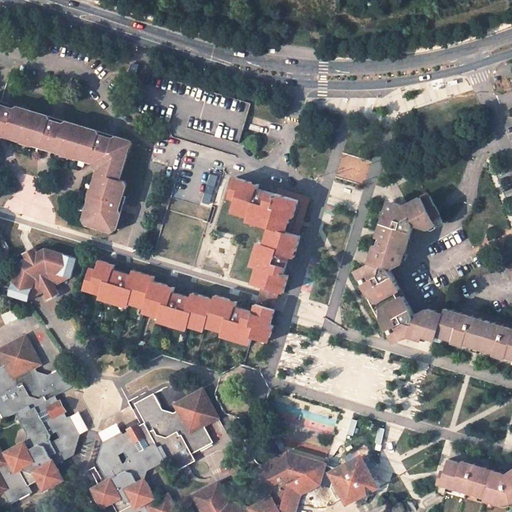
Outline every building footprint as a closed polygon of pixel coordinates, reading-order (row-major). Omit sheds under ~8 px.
[(197,86),(146,71),(133,112),(239,143),(250,102),(197,86)] [(0,101),(0,102),(0,101),(0,134),(0,135),(15,139),(19,138),(25,140),(32,142),(34,145),(42,147),(43,143),(49,145),(48,149),(57,152),(60,151),(67,153),(75,155),(77,158),(93,163),(95,162),(98,167),(95,169),(95,171),(91,185),(93,189),(91,196),(89,202),(85,204),(80,220),(83,224),(108,231),(112,229),(119,209),(116,208),(120,195),(123,184),(121,180),(117,179),(124,155),(122,151),(125,140),(111,136),(110,138),(96,134),(97,131),(62,121),(62,124),(48,120),(49,117),(14,106),(13,109),(0,105),(0,101)] [(14,106),(0,102),(0,101),(0,105),(13,109),(14,106)] [(259,186),(235,179),(230,197),(236,199),(232,211),(249,217),(248,221),(270,227),(266,244),(259,242),(252,265),(259,267),(254,283),(263,286),(280,291),(284,292),(289,275),(284,274),(290,256),(294,257),(301,236),(298,236),(310,198),(278,189),(276,195),(258,189),(259,186)] [(433,219),(441,215),(431,196),(425,194),(404,205),(392,201),(388,203),(370,263),(355,272),(393,343),(407,336),(426,341),(427,337),(437,340),(442,337),(451,340),(450,341),(463,345),(464,343),(473,346),(474,344),(486,347),(485,350),(494,352),(493,354),(505,357),(505,356),(511,357),(511,470),(506,474),(461,461),(461,463),(447,459),(441,482),(454,486),(453,489),(490,500),(489,501),(506,506),(511,505),(511,328),(446,309),(445,313),(428,309),(420,313),(418,319),(414,318),(415,316),(404,295),(399,298),(395,291),(400,288),(390,269),(387,268),(388,264),(395,266),(403,262),(414,224),(413,222),(417,220),(420,226),(427,228),(435,223),(433,219)] [(30,261),(40,255),(37,249),(26,254),(30,261)] [(31,300),(35,285),(58,274),(73,279),(75,279),(81,261),(49,250),(40,255),(30,261),(21,265),(11,297),(30,302),(31,300)] [(115,267),(99,262),(97,272),(90,270),(85,290),(102,296),(101,300),(129,308),(130,304),(147,309),(145,313),(161,318),(160,322),(183,329),(184,325),(201,329),(202,325),(218,330),(217,334),(248,344),(250,337),(269,343),(274,326),(270,325),(274,310),(257,304),(255,313),(236,308),(238,303),(217,296),(215,301),(194,294),(192,299),(174,294),(175,289),(153,282),(155,278),(133,272),(132,276),(114,271),(115,267)] [(58,274),(35,285),(31,300),(46,292),(49,299),(60,293),(58,286),(73,279),(58,274)] [(263,286),(258,303),(257,304),(274,310),(275,308),(280,291),(263,286)] [(35,375),(33,371),(36,370),(42,366),(26,338),(12,346),(15,352),(13,367),(7,370),(0,373),(0,398),(1,400),(0,400),(0,415),(5,424),(20,417),(22,421),(20,422),(29,439),(27,444),(9,454),(11,457),(7,459),(0,445),(0,472),(10,490),(4,493),(12,507),(35,494),(31,487),(42,482),(47,491),(64,482),(57,468),(75,459),(81,439),(70,419),(64,422),(59,421),(61,415),(56,406),(50,404),(51,400),(74,388),(64,369),(48,377),(50,380),(40,385),(35,375)] [(0,351),(0,355),(7,370),(13,367),(15,352),(12,346),(0,351)] [(48,377),(38,374),(35,375),(40,385),(50,380),(48,377)] [(132,436),(130,443),(125,442),(121,436),(102,446),(96,465),(106,484),(94,491),(103,509),(112,503),(115,511),(178,511),(169,494),(153,503),(151,500),(155,498),(142,476),(163,465),(162,463),(166,461),(173,474),(193,464),(190,457),(211,445),(201,427),(198,422),(204,408),(210,405),(202,390),(174,406),(178,412),(179,416),(175,418),(165,423),(159,413),(162,412),(153,397),(135,407),(147,428),(145,433),(141,432),(132,436)] [(61,415),(66,412),(61,403),(56,406),(61,415)] [(217,419),(210,405),(204,408),(198,422),(201,427),(217,419)] [(173,414),(162,412),(159,413),(165,423),(175,418),(173,414)] [(141,432),(138,427),(129,432),(132,436),(141,432)] [(288,452),(256,470),(263,481),(270,483),(275,485),(271,497),(266,499),(250,508),(252,511),(297,511),(302,495),(320,485),(325,471),(327,464),(288,452)] [(336,474),(332,488),(340,491),(343,497),(345,498),(353,500),(372,490),(375,480),(366,463),(355,459),(338,469),(336,474)] [(332,488),(336,474),(325,471),(320,485),(332,488)] [(0,495),(4,493),(10,490),(0,472),(0,495)] [(220,482),(206,489),(212,501),(226,494),(220,482)] [(271,497),(275,485),(270,483),(266,499),(271,497)] [(332,488),(338,500),(343,497),(340,491),(332,488)] [(206,489),(194,496),(202,511),(252,511),(250,508),(235,504),(234,509),(227,507),(231,503),(226,494),(212,501),(206,489)]
